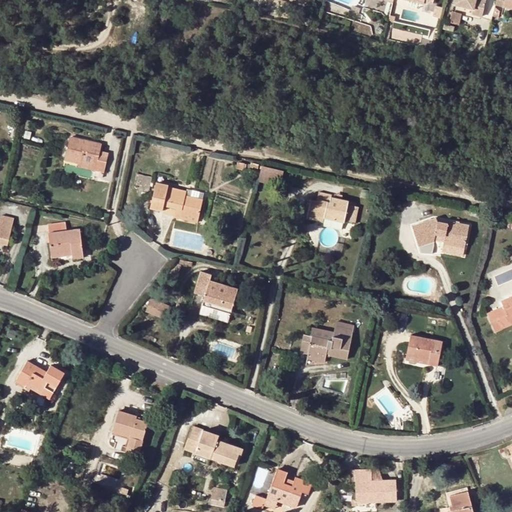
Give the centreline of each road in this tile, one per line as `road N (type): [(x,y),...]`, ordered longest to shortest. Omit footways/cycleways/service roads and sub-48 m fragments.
road 1 (residential): [(511,425),(423,448),(351,443),(0,298)]
road 2 (unknown): [(500,430),(439,266)]
